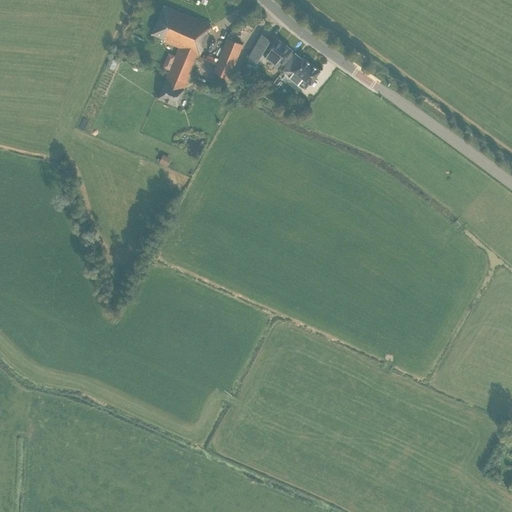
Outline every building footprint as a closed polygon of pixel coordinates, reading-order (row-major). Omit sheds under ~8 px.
[(208,34),(207,33),(210,24),(183,13),(182,13),(164,5),(151,34),(157,37),(156,39),(162,42),(163,41),(178,48),(157,98),(176,106),(198,56),(208,34)] [(246,18),(243,22),(254,28),(256,23),(246,18)] [(270,42),(269,41),(270,40),(261,35),(248,57),(257,62),(261,55),(272,62),(275,58),(282,63),(292,50),(274,37),(270,42)] [(227,38),(213,72),(228,79),(242,45),(227,38)] [(301,58),(295,53),(281,71),(277,76),(282,80),(286,74),(298,83),(302,78),(310,84),(320,71),(302,58),(301,58)] [(245,63),(243,73),(249,74),(252,64),(245,63)]
